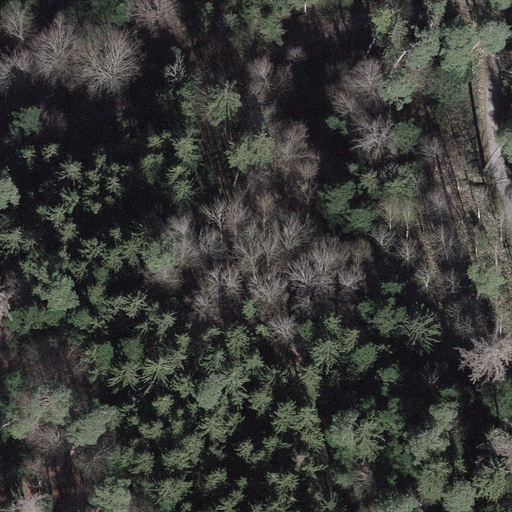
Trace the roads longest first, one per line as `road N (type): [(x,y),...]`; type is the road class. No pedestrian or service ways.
road 1 (track): [(0,131),(287,30),(494,0)]
road 2 (track): [(501,0),(492,96),(498,162),(511,205)]
